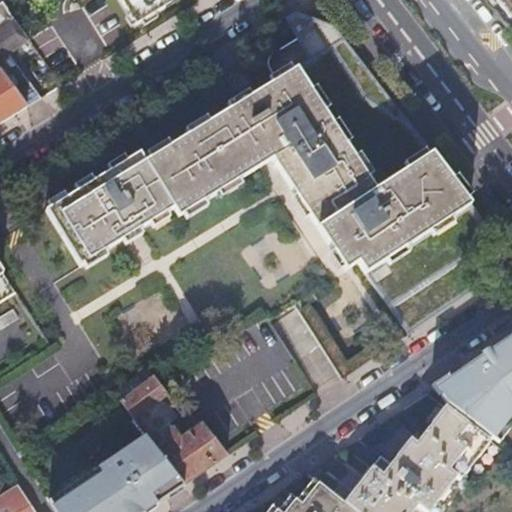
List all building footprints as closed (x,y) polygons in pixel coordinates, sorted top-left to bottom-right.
[(116,0),(133,26),(176,0),(116,0)] [(34,103),(38,101),(7,56),(28,42),(1,6),(0,5),(0,4),(0,75),(24,109),(34,103)] [(144,162),(139,153),(45,211),(79,265),(173,208),(178,217),(267,162),(341,273),(355,264),(406,334),(439,312),(494,275),(494,235),(484,222),(470,204),(464,196),(455,185),(439,164),(425,146),(409,126),(394,106),(376,83),(359,60),(335,30),(332,26),(293,13),(283,19),(295,39),(271,54),(270,55),(269,56),(268,57),(267,58),(267,59),(267,60),(266,61),(266,62),(266,63),(266,64),(266,65),(267,65),(267,66),(267,67),(268,68),(276,81),(264,88),(258,92),(245,99),(144,162)] [(0,124),(6,120),(24,109),(0,75),(0,124)] [(0,302),(15,293),(0,270),(0,302)] [(511,335),(485,353),(461,369),(440,384),(437,385),(445,406),(488,438),(511,421),(511,335)] [(113,393),(119,402),(121,404),(133,420),(166,395),(153,376),(151,374),(149,376),(145,371),(135,377),(135,378),(129,382),(128,381),(117,389),(118,390),(113,393)] [(379,456),(341,504),(351,511),(409,511),(416,504),(426,511),(427,511),(456,476),(461,479),(488,442),(443,408),(414,445),(408,441),(390,465),(379,456)] [(146,437),(183,485),(204,471),(225,457),(200,424),(179,438),(171,428),(160,436),(157,430),(146,437)] [(165,497),(183,485),(146,437),(145,436),(97,468),(101,473),(52,507),(55,511),(143,511),(147,510),(165,497)] [(292,500),(281,511),(275,511),(274,511),(272,511),(351,511),(341,504),(316,483),(298,505),(292,500)] [(0,511),(32,511),(28,506),(16,487),(12,488),(0,495),(0,511)]
